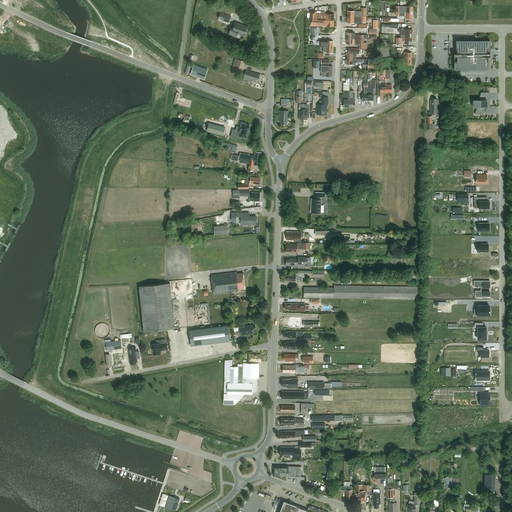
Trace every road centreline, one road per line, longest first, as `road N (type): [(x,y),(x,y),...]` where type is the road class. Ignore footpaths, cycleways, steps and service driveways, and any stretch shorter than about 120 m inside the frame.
road 1 (unclassified): [(234,465),(85,415),(4,375)]
road 2 (residential): [(502,29),(502,269)]
road 3 (residential): [(67,35),(269,110)]
road 4 (unclassified): [(85,381),(274,346)]
road 5 (secondary): [(274,346),(283,162)]
road 6 (secondary): [(336,120),(404,92),(417,72),(421,30)]
road 7 (residential): [(502,269),(501,401)]
